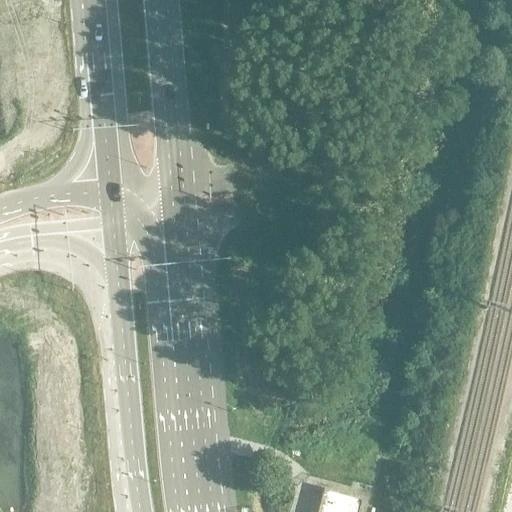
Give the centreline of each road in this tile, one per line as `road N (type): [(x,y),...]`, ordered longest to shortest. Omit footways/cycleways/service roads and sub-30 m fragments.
road 1 (secondary): [(192,511),(174,219)]
road 2 (secondary): [(113,311),(131,511)]
road 3 (secondary): [(172,186),(158,0)]
